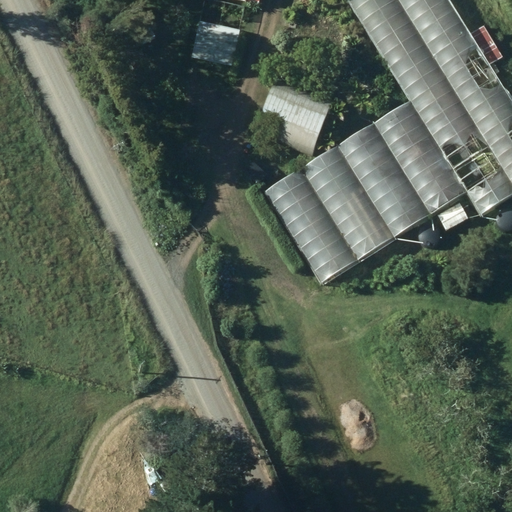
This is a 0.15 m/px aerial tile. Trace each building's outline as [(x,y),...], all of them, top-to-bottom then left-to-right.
[(202,0),(188,67),(227,76),(243,0),(202,0)] [(511,105),(487,66),(468,34),(446,0),(347,0),(409,99),(263,189),(322,283),(435,213),(460,197),(467,193),(479,213),(511,193),(511,105)] [(468,34),(487,66),(504,55),(485,23),(468,34)] [(329,100),(271,79),(252,129),(272,136),(267,149),(296,160),(301,147),(310,150),(329,100)] [(460,197),(435,213),(447,233),(473,217),(460,197)]
